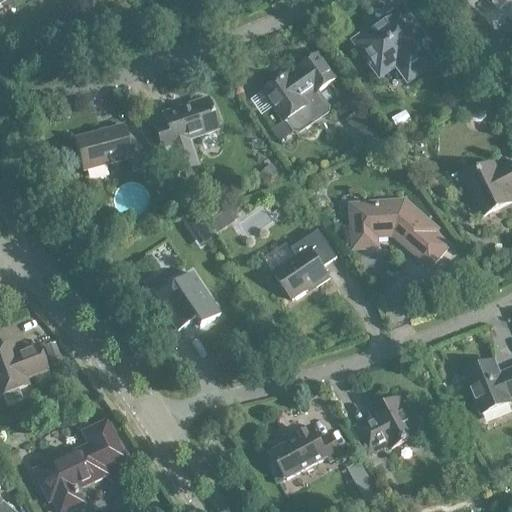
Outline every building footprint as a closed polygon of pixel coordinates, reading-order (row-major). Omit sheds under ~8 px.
[(487,0),(498,11),(509,0),(487,0)] [(428,44),(403,9),(355,44),(384,84),(400,72),(408,83),(433,65),(421,49),(428,44)] [(121,11),(109,13),(112,26),(123,24),(121,11)] [(301,73),(289,81),(287,77),(263,94),(275,111),(278,109),(295,133),(300,134),(327,114),(328,109),(317,94),(336,81),(319,56),(299,70),(301,73)] [(217,132),(207,101),(187,107),(189,111),(181,114),(180,110),(162,116),(165,124),(154,128),(161,151),(169,148),(178,175),(198,168),(189,141),(217,132)] [(477,119),(479,119),(480,118),(481,117),(482,116),(482,115),(482,114),(482,113),(482,112),(482,110),(481,109),(479,108),(478,108),(477,107),(475,108),(474,108),(473,109),(472,110),(471,111),(471,113),(471,114),(471,115),(472,116),(473,117),(473,118),(474,119),(476,119),(477,119)] [(381,139),(363,114),(350,124),(367,148),(381,139)] [(75,141),(84,173),(130,160),(133,174),(146,170),(140,147),(128,150),(122,128),(75,141)] [(304,162),(297,160),(294,171),(301,173),(304,162)] [(270,166),(258,177),(265,185),(277,174),(270,166)] [(483,218),(511,204),(508,196),(511,193),(511,166),(497,174),(493,166),(465,181),(483,218)] [(405,205),(362,208),(352,209),(354,239),(355,239),(355,240),(355,242),(356,243),(356,245),(357,246),(358,247),(360,248),(363,249),(365,249),(368,249),(369,248),(371,247),(372,246),(373,244),(374,243),(375,241),(375,239),(375,238),(390,237),(390,235),(395,234),(405,243),(403,245),(430,268),(447,248),(433,236),(436,232),(405,205)] [(192,215),(181,223),(201,250),(212,242),(192,215)] [(287,246),(265,262),(292,303),(315,287),(316,289),(330,280),(323,270),(337,260),(319,233),(291,251),(287,246)] [(171,289),(177,297),(160,308),(152,295),(142,302),(160,328),(169,322),(177,334),(194,323),(199,331),(220,317),(192,275),(171,289)] [(56,344),(44,349),(50,364),(62,360),(56,344)] [(0,349),(0,398),(3,397),(7,408),(22,402),(18,391),(27,388),(24,381),(47,372),(37,348),(9,359),(5,348),(0,349)] [(481,417),(511,405),(510,403),(511,402),(511,371),(506,374),(507,376),(500,379),(494,364),(465,376),(481,417)] [(372,415),(375,421),(356,431),(369,456),(389,446),(391,451),(418,437),(398,400),(372,415)] [(53,501),(57,511),(72,511),(77,510),(76,507),(81,505),(74,491),(105,476),(101,469),(122,459),(106,425),(84,435),(90,448),(73,456),(71,454),(53,462),(54,465),(35,474),(49,503),(53,501)] [(312,429),(298,436),(291,440),(293,444),(272,455),(287,482),(327,460),(330,464),(342,457),(331,436),(319,442),(312,429)] [(375,488),(361,496),(369,510),(383,502),(375,488)] [(0,511),(13,511),(0,501),(0,511)]
